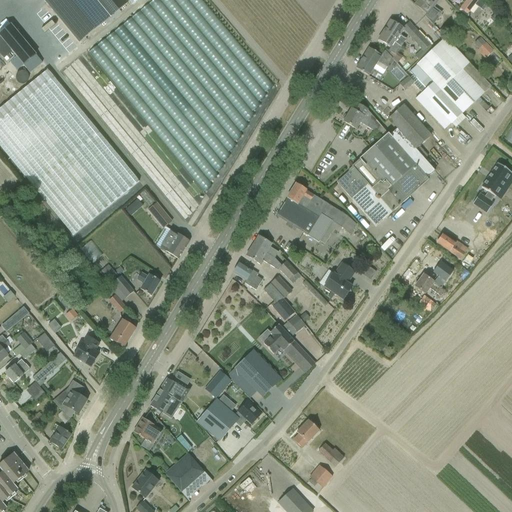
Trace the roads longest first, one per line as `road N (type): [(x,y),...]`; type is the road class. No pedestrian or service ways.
road 1 (unclassified): [(189,511),(298,404),(511,100)]
road 2 (residential): [(150,360),(170,364),(347,73)]
road 3 (unknown): [(18,0),(59,75),(195,247)]
road 4 (unclassified): [(345,0),(195,247)]
road 5 (unclassified): [(195,247),(84,424),(97,444)]
road 6 (primary): [(212,258),(331,63)]
